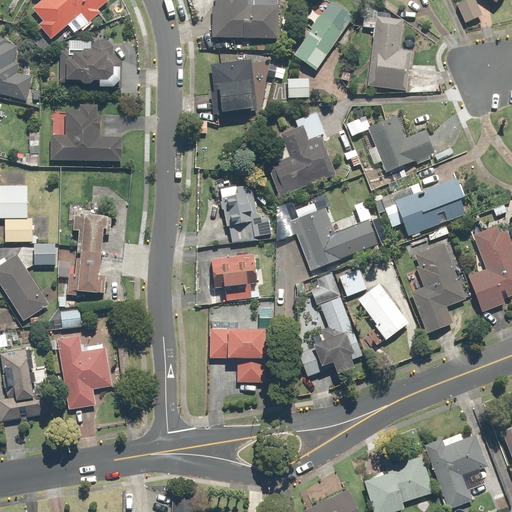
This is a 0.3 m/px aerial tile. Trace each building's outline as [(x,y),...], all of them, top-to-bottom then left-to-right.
[(93,23),(91,21),(102,10),(100,8),(108,0),(42,0),(33,8),(46,23),(42,26),(53,39),(70,25),(77,33),(82,28),(84,30),(93,23)] [(214,6),(213,38),(279,40),(280,0),(217,0),(217,7),(214,6)] [(475,0),(465,0),(457,4),(466,23),(483,15),(475,0)] [(332,1),(295,54),(318,71),(355,17),(332,1)] [(377,16),(373,48),(372,48),(369,86),(408,90),(411,51),(400,51),(404,19),(377,16)] [(19,44),(0,39),(0,92),(26,99),(31,78),(11,73),(19,44)] [(124,54),(112,54),(112,41),(94,41),(94,53),(65,52),(64,84),(123,86),(124,54)] [(257,108),(251,61),(211,66),(217,113),(257,108)] [(289,81),(290,99),(310,98),(310,81),(289,81)] [(98,111),(68,111),(68,136),(56,135),(55,161),(124,163),(125,137),(97,136),(98,111)] [(415,160),(436,152),(427,129),(406,137),(398,117),(370,128),(387,173),(416,162),(415,160)] [(359,118),(346,123),(352,137),(365,132),(359,118)] [(281,133),(290,158),(273,164),(284,193),(335,174),(324,145),(323,145),(320,136),(310,140),(305,125),(281,133)] [(397,202),(410,236),(469,213),(456,179),(397,202)] [(224,191),(232,242),(266,236),(258,185),(224,191)] [(0,186),(0,218),(29,219),(29,186),(0,186)] [(337,261),(382,244),(372,218),(335,233),(324,202),(292,214),(311,270),(337,261)] [(103,294),(109,217),(77,214),(71,291),(103,294)] [(6,221),(7,243),(34,242),(33,220),(6,221)] [(469,276),(482,311),(506,303),(505,298),(511,295),(511,240),(505,223),(474,235),(488,269),(469,276)] [(35,245),(36,266),(56,265),(56,244),(35,245)] [(416,254),(428,286),(412,292),(428,333),(454,323),(448,306),(466,299),(445,244),(416,254)] [(252,297),(250,282),(257,281),(254,254),(213,259),(216,285),(226,284),(228,299),(252,297)] [(50,304),(18,255),(0,266),(0,281),(24,320),(50,304)] [(360,271),(342,279),(348,294),(366,287),(360,271)] [(356,368),(354,360),(363,357),(357,342),(358,342),(333,274),(310,283),(332,341),(299,353),(309,377),(336,367),(339,374),(356,368)] [(381,285),(359,301),(388,338),(409,322),(381,285)] [(81,310),(62,312),(63,329),(82,326),(81,310)] [(272,330),(213,330),(213,358),(238,358),(239,382),(266,382),(266,358),(272,358),(272,330)] [(107,348),(83,352),(80,335),(58,339),(65,382),(70,411),(97,406),(94,389),(113,386),(107,348)] [(48,393),(38,394),(30,349),(1,353),(9,399),(0,400),(0,422),(52,415),(48,393)] [(511,428),(503,432),(511,455),(511,428)] [(442,438),(425,445),(449,509),(474,500),(464,475),(489,466),(476,434),(446,446),(442,438)] [(426,462),(365,479),(374,511),(435,494),(426,462)] [(301,511),(359,511),(348,489),(301,511)] [(196,511),(197,493),(173,492),(172,511),(196,511)]
